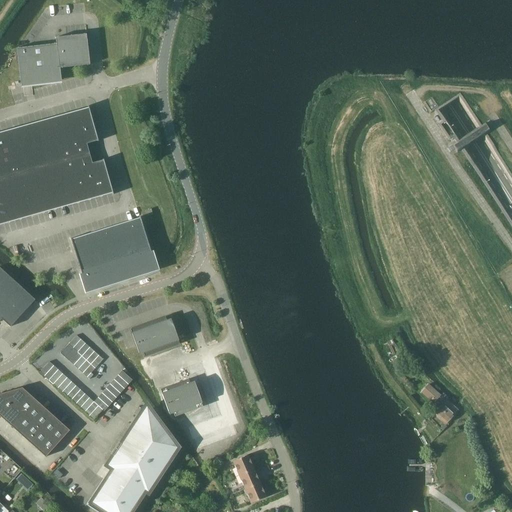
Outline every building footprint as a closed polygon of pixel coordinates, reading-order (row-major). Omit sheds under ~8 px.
[(86,34),(85,34),(55,38),(56,44),(16,48),(21,84),(20,84),(20,85),(62,80),(61,80),(60,68),(90,65),(86,34)] [(113,195),(103,159),(103,160),(92,163),(86,144),(97,141),(98,141),(88,106),(87,106),(88,110),(0,134),(0,222),(111,191),(112,195),(113,195)] [(140,217),(139,217),(140,220),(72,242),(71,239),(70,239),(86,291),(156,269),(140,217)] [(35,300),(0,268),(0,320),(1,319),(10,327),(35,300)] [(179,344),(173,326),(170,319),(166,320),(165,316),(130,329),(139,354),(143,353),(144,357),(179,344)] [(73,348),(81,339),(76,335),(68,344),(73,348)] [(77,352),(85,343),(81,339),(73,348),(77,352)] [(81,356),(90,347),(85,343),(77,352),(81,356)] [(73,348),(68,344),(60,353),(65,357),(73,348)] [(86,360),(94,351),(90,347),(81,356),(86,360)] [(77,352),(73,348),(65,357),(69,361),(77,352)] [(90,364),(98,355),(94,351),(86,360),(90,364)] [(73,365),(81,356),(77,352),(69,361),(73,365)] [(95,368),(103,359),(98,355),(90,364),(95,368)] [(86,360),(81,356),(73,365),(78,369),(86,360)] [(90,364),(86,360),(78,369),(82,373),(90,364)] [(40,372),(44,376),(53,366),(49,362),(40,372)] [(91,373),(95,368),(90,364),(82,373),(87,377),(91,373)] [(58,370),(53,366),(44,376),(49,380),(58,370)] [(62,374),(58,370),(49,380),(53,384),(62,374)] [(132,380),(122,371),(118,375),(128,385),(132,380)] [(67,378),(62,374),(53,384),(57,388),(67,378)] [(128,385),(118,375),(114,380),(124,389),(128,385)] [(71,382),(67,378),(57,388),(62,392),(71,382)] [(202,407),(196,389),(193,381),(190,383),(188,379),(160,389),(169,415),(173,413),(174,417),(202,407)] [(124,389),(114,380),(110,384),(120,393),(124,389)] [(66,396),(76,386),(71,382),(62,392),(66,396)] [(421,391),(434,403),(441,394),(429,383),(421,391)] [(120,393),(110,384),(106,389),(116,398),(120,393)] [(80,390),(76,386),(66,396),(71,400),(80,390)] [(0,393),(0,416),(45,457),(69,430),(22,388),(0,393)] [(116,398),(106,389),(102,393),(112,402),(116,398)] [(85,394),(80,390),(71,400),(75,404),(85,394)] [(112,402),(102,393),(98,398),(108,407),(112,402)] [(441,394),(434,403),(439,407),(434,412),(446,423),(458,411),(446,400),(448,398),(443,393),(441,394)] [(89,398),(85,394),(75,404),(80,408),(89,398)] [(102,410),(94,402),(89,398),(80,408),(93,420),(102,410)] [(108,407),(98,398),(94,402),(102,410),(104,411),(108,407)] [(96,511),(133,511),(176,447),(149,410),(141,421),(138,419),(133,427),(136,429),(86,505),(96,511)] [(233,461),(239,475),(254,468),(248,455),(233,461)] [(260,482),(254,468),(239,475),(245,489),(260,482)] [(21,474),(16,479),(24,486),(29,480),(21,474)] [(266,496),(260,482),(245,489),(251,503),(266,496)] [(0,511),(7,511),(8,511),(4,508),(0,503),(0,511)]
